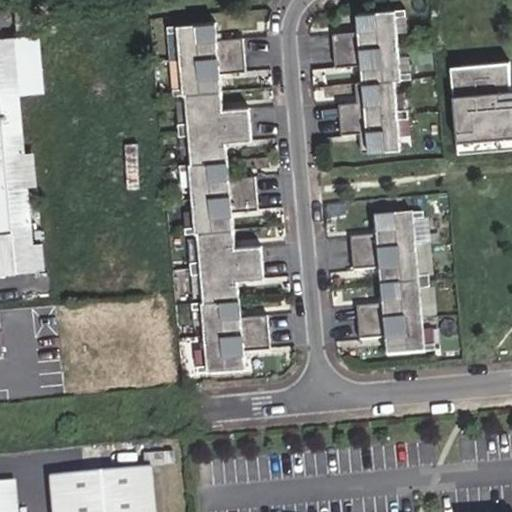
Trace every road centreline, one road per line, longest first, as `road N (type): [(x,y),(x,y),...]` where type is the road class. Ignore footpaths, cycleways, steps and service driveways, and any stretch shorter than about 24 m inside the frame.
road 1 (residential): [(324,397),(290,40),(306,0)]
road 2 (residential): [(324,397),(511,382)]
road 3 (residential): [(188,411),(324,397)]
